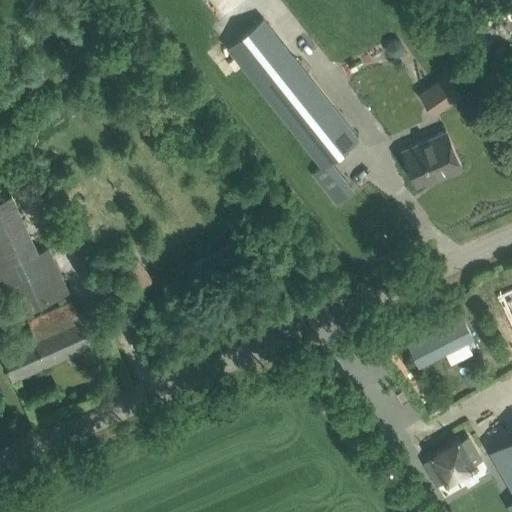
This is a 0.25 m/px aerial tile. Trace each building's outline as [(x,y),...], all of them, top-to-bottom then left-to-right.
[(224,47),(309,150),(321,164),(312,171),(335,200),(353,187),(330,159),(358,136),(260,17),(224,47)] [(388,41),(386,47),(389,53),(396,55),(401,52),(403,45),(400,39),(394,38),(388,41)] [(463,94),(439,58),(419,72),(427,84),(419,90),(434,113),(463,94)] [(42,102),(28,113),(38,126),(52,115),(42,102)] [(446,129),(402,148),(417,181),(436,173),(437,177),(462,165),(446,129)] [(49,246),(39,250),(13,192),(0,197),(0,283),(14,314),(69,289),(49,246)] [(123,266),(139,286),(149,278),(134,258),(123,266)] [(72,298),(28,318),(34,332),(0,347),(13,377),(92,343),(91,340),(106,334),(98,316),(94,307),(79,314),(72,298)] [(511,437),(494,448),(511,480),(511,437)] [(458,440),(423,460),(437,484),(482,458),(471,438),(460,444),(458,440)]
